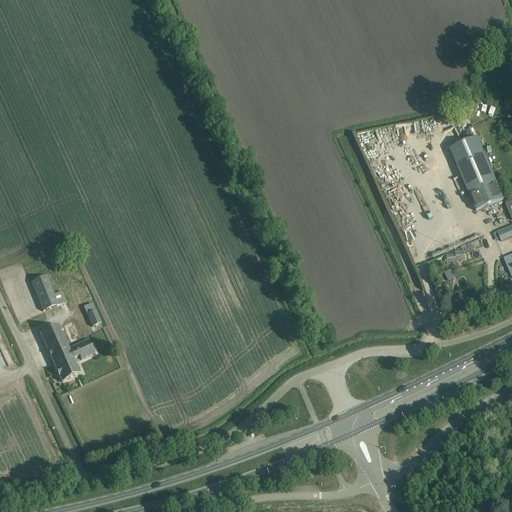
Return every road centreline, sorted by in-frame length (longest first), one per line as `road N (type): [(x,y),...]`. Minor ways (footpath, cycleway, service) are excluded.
road 1 (primary): [(347,413),(168,481),(52,511)]
road 2 (unclassified): [(327,366),(297,378),(224,439),(105,478)]
road 3 (primary): [(128,511),(356,431)]
road 4 (unclassified): [(200,511),(347,493),(378,480)]
road 5 (primary): [(511,335),(347,413)]
road 6 (unclassified): [(74,459),(0,299)]
road 7 (primary): [(356,431),(511,356)]
road 8 (unclassified): [(378,480),(420,460),(461,418),(511,391)]
